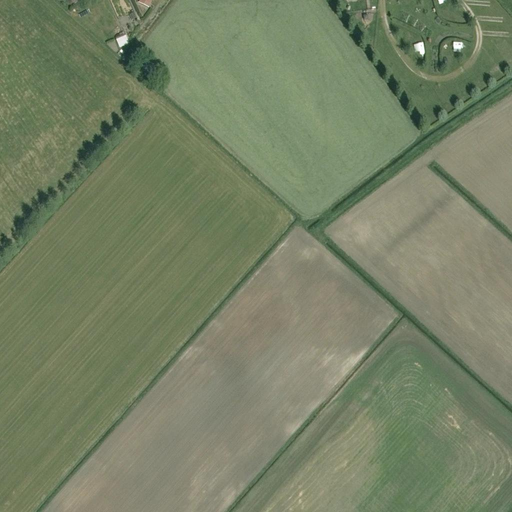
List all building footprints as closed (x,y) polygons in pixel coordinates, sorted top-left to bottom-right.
[(118,0),(124,14),(133,11),(128,0),(118,0)] [(153,0),(140,0),(138,3),(149,9),(153,0)] [(114,8),(109,10),(121,34),(125,32),(114,8)] [(414,54),(422,58),(425,52),(417,48),(414,54)] [(155,79),(160,73),(147,60),(148,59),(146,58),(146,59),(144,58),(145,57),(141,52),(140,53),(135,59),(155,79)]
